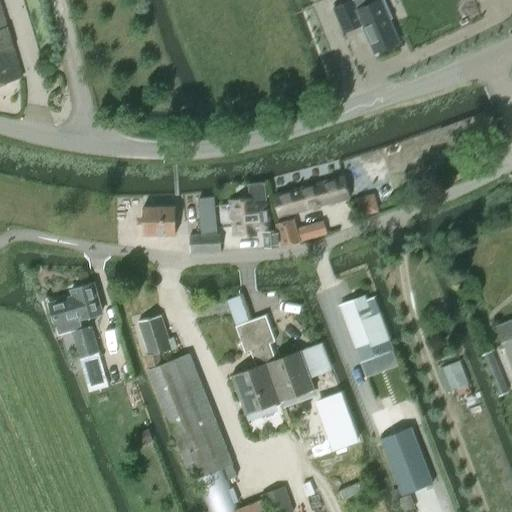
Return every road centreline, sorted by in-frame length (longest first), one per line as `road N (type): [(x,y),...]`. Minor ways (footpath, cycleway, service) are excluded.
road 1 (residential): [(487,64),(209,149),(111,147),(0,125)]
road 2 (track): [(78,142),(79,83),(56,0)]
